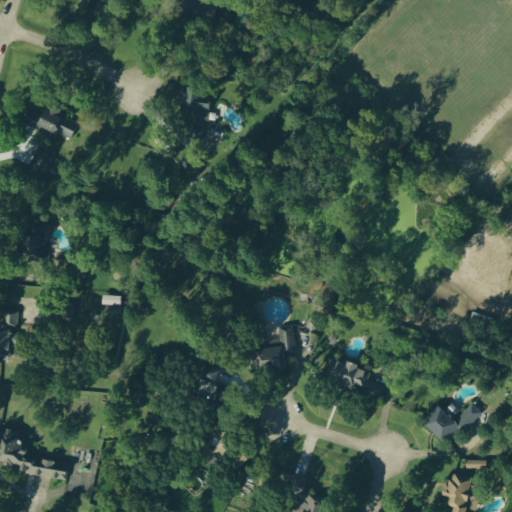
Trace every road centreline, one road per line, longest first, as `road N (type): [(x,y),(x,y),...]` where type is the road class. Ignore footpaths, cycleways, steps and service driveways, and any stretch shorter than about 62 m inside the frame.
road 1 (residential): [(373,511),(387,465),(381,452),(276,417)]
road 2 (residential): [(0,27),(102,64),(144,97)]
